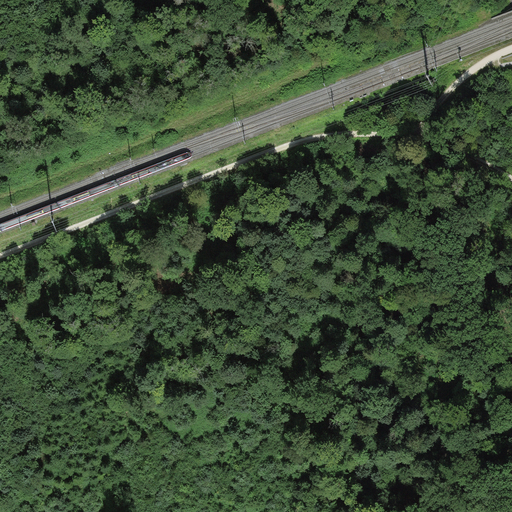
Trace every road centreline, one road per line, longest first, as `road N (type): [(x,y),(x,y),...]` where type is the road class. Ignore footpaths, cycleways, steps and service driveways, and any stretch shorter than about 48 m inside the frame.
road 1 (track): [(0,256),(296,141),(421,131)]
road 2 (track): [(348,0),(332,46),(304,78),(0,193)]
road 3 (track): [(421,131),(463,511)]
road 4 (track): [(28,245),(38,511)]
